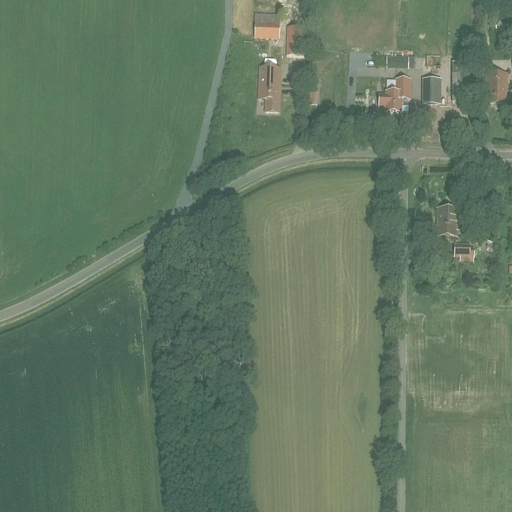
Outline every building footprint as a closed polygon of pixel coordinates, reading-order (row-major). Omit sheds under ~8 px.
[(279,25),(255,24),(254,40),(279,41),(279,25)] [(305,29),(288,29),(287,57),(304,57),(305,29)] [(396,59),(386,59),(386,70),(396,70),(396,59)] [(408,71),(408,69),(409,59),(396,59),(396,70),(408,71)] [(260,72),(259,79),(259,101),(266,101),(265,114),(278,114),(280,72),(272,71),(260,71),(260,72)] [(505,106),(505,75),(487,75),(487,90),(488,90),(488,106),(505,106)] [(382,81),(382,92),(393,92),(393,81),(382,81)] [(396,81),(396,94),(386,93),(385,114),(400,114),(401,101),(409,102),(410,81),(396,81)] [(440,106),(439,82),(423,82),(424,107),(440,106)] [(457,211),(438,211),(437,238),(457,238),(457,211)] [(454,259),(460,259),(460,263),(473,263),(474,249),(470,248),(470,246),(454,245),(454,259)] [(453,282),(453,308),(466,308),(467,291),(464,291),(465,282),(453,282)] [(427,327),(427,337),(444,337),(444,327),(444,326),(442,326),(442,319),(445,319),(445,308),(433,308),(430,308),(427,308),(427,321),(428,321),(428,327),(427,327)]
